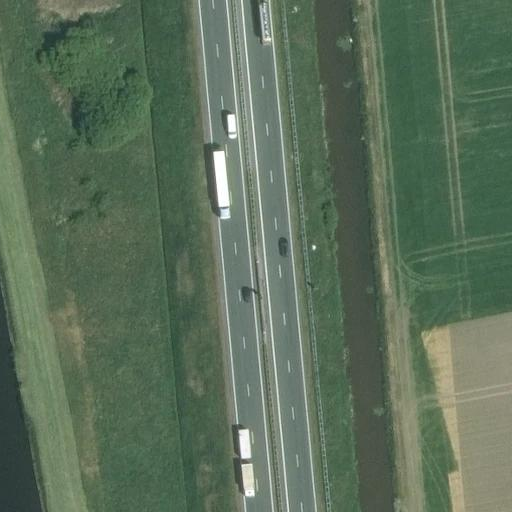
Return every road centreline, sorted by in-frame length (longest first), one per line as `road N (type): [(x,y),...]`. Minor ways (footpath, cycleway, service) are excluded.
road 1 (trunk): [(212,0),(259,511)]
road 2 (trunk): [(301,511),(255,0)]
